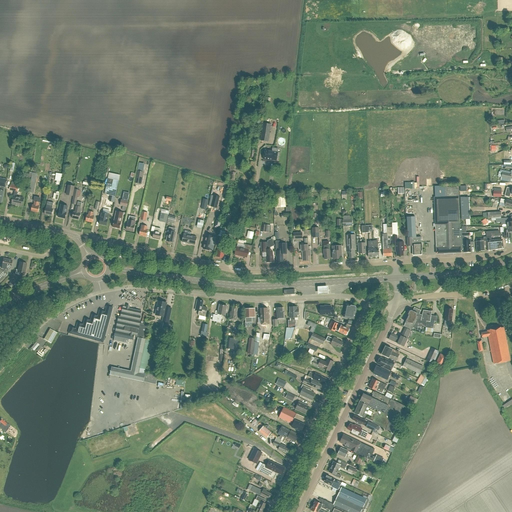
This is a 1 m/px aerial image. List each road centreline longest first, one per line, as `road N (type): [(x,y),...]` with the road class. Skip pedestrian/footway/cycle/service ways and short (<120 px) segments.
road 1 (residential): [(395,262),(238,271),(88,237)]
road 2 (secondary): [(107,267),(240,285),(395,278)]
road 3 (residential): [(102,290),(341,295),(363,300),(365,308)]
road 4 (unclassified): [(298,511),(397,301)]
road 5 (residential): [(270,511),(365,308)]
road 6 (residential): [(0,369),(52,315),(102,290)]
